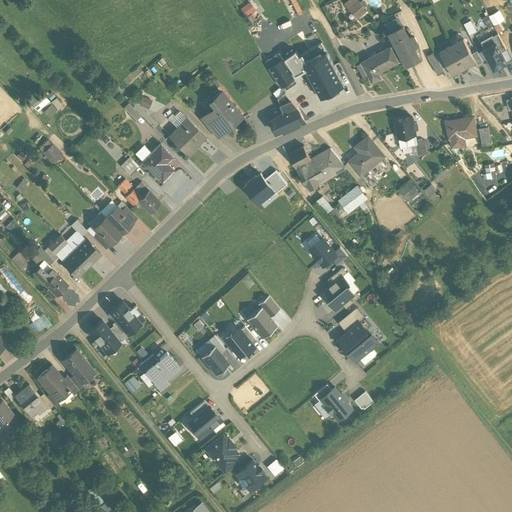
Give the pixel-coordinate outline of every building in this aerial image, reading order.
[(282,0),(280,1),(289,22),(302,16),(295,0),(282,0)] [(354,2),(345,10),(349,14),(350,13),(358,6),(354,2)] [(245,21),(255,14),(250,6),(240,13),(245,21)] [(358,6),(350,13),(357,21),(365,15),(363,12),(360,8),(358,6)] [(385,26),(390,35),(404,28),(400,19),(385,26)] [(409,43),(402,30),(389,37),(395,49),(403,63),(406,69),(419,62),(412,49),(409,43)] [(493,38),(501,53),(506,50),(498,35),(493,38)] [(472,55),(464,39),(452,45),(464,68),(476,62),(472,55)] [(496,44),(484,51),(494,70),(506,63),(501,53),(496,44)] [(452,45),(440,52),(447,66),(452,74),(453,74),(464,68),(452,45)] [(321,48),(302,59),(307,67),(326,57),(321,48)] [(403,63),(395,49),(390,52),(397,66),(403,63)] [(390,52),(361,67),(367,78),(371,86),(380,82),(377,76),(397,66),(390,52)] [(483,62),(477,52),(472,55),(476,62),(477,65),(483,62)] [(442,69),(434,53),(427,57),(437,76),(444,72),(442,69)] [(341,85),(326,57),(307,67),(302,59),(299,60),(295,55),(284,63),(295,80),(305,75),(318,97),(321,95),(324,101),(340,92),(337,87),(341,85)] [(278,59),(266,67),(268,72),(282,64),(278,59)] [(294,83),(282,64),(268,72),(281,91),(294,83)] [(447,66),(442,69),(444,72),(448,79),(454,76),(453,74),(452,74),(447,66)] [(361,67),(357,69),(363,80),(363,81),(367,78),(361,67)] [(277,121),(270,125),(275,136),(282,133),(283,136),(303,127),(304,126),(297,111),(285,96),(277,102),(280,109),(284,117),(277,120),(277,121)] [(242,121),(222,98),(213,105),(217,110),(209,117),(224,135),(242,121)] [(141,109),(150,112),(153,104),(144,100),(141,109)] [(50,104),(37,116),(48,128),(61,116),(50,104)] [(130,107),(125,111),(136,122),(141,118),(130,107)] [(224,135),(209,117),(202,122),(218,141),(224,135)] [(472,118),(445,123),(449,141),(450,141),(452,150),(464,148),(462,138),(476,136),(472,118)] [(206,140),(188,122),(170,140),(190,160),(197,153),(195,152),(206,140)] [(411,122),(394,125),(398,142),(406,141),(415,139),(411,122)] [(488,128),(479,129),(483,151),(492,149),(488,128)] [(383,160),(367,140),(356,150),(360,155),(348,165),(360,179),(383,160)] [(406,141),(398,142),(400,153),(408,151),(406,141)] [(426,157),(424,143),(417,144),(417,149),(408,151),(410,160),(426,157)] [(61,158),(53,149),(44,157),(53,166),(61,158)] [(174,162),(161,149),(143,167),(163,187),(171,179),(165,172),(174,162)] [(302,150),(287,159),(300,180),(308,175),(303,168),(310,164),(310,163),(302,150)] [(346,172),(330,152),(325,155),(330,164),(331,164),(332,165),(338,177),(346,172)] [(330,164),(325,155),(313,161),(318,170),(323,179),(325,184),(326,184),(338,177),(332,165),(331,164),(330,164)] [(313,161),(310,163),(310,164),(303,168),(308,175),(318,170),(313,161)] [(140,171),(131,162),(122,170),(131,180),(140,171)] [(495,165),(487,166),(489,180),(497,178),(495,165)] [(403,186),(408,182),(398,166),(393,169),(403,186)] [(308,175),(300,180),(305,189),(305,188),(316,182),(323,179),(318,170),(308,175)] [(273,194),(275,197),(287,188),(275,174),(264,183),(273,194)] [(245,190),(258,206),(273,194),(264,183),(260,178),(256,181),(255,180),(248,186),(249,187),(245,190)] [(323,179),(316,182),(319,187),(325,184),(323,179)] [(316,182),(305,188),(309,195),(313,192),(312,191),(319,187),(316,182)] [(135,193),(126,183),(119,191),(128,200),(135,193)] [(128,200),(126,201),(134,209),(136,207),(139,205),(139,204),(150,194),(142,186),(135,193),(128,200)] [(412,188),(401,197),(406,203),(417,195),(412,188)] [(431,188),(429,190),(424,194),(429,199),(435,193),(431,188)] [(383,196),(378,190),(374,192),(377,197),(374,199),(376,202),(383,196)] [(359,203),(352,193),(337,204),(345,214),(359,203)] [(150,194),(139,204),(139,205),(143,208),(150,216),(161,206),(150,194)] [(127,211),(122,206),(118,210),(122,215),(127,211)] [(122,215),(118,210),(106,221),(122,237),(133,226),(122,215)] [(137,221),(127,211),(122,215),(133,226),(137,221)] [(122,237),(106,221),(95,232),(99,237),(110,248),(122,237)] [(14,224),(6,232),(10,236),(18,228),(14,224)] [(78,224),(71,230),(77,237),(77,236),(82,241),(83,241),(89,235),(78,224)] [(67,245),(67,246),(76,255),(86,245),(83,241),(82,241),(77,236),(77,237),(67,245)] [(110,248),(99,237),(95,242),(105,252),(110,248)] [(61,239),(49,251),(56,257),(67,246),(67,245),(61,239)] [(309,252),(323,269),(331,262),(336,258),(334,255),(322,241),(309,252)] [(86,245),(76,255),(89,269),(101,257),(88,244),(86,245)] [(67,246),(56,257),(59,262),(64,266),(76,255),(67,246)] [(331,262),(337,268),(347,259),(340,250),(334,255),(336,258),(331,262)] [(45,255),(41,251),(35,257),(44,266),(45,265),(50,270),(55,266),(45,255)] [(56,257),(49,251),(45,255),(55,266),(59,262),(56,257)] [(22,274),(31,265),(21,254),(12,263),(22,274)] [(64,266),(77,280),(89,269),(76,255),(64,266)] [(50,270),(45,265),(44,266),(40,270),(47,277),(52,272),(50,270)] [(37,267),(31,273),(34,276),(40,270),(37,267)] [(47,277),(40,270),(34,276),(45,288),(50,293),(57,300),(68,290),(52,272),(47,277)] [(327,284),(331,289),(346,276),(342,271),(327,284)] [(390,277),(382,282),(389,291),(396,286),(390,277)] [(9,278),(0,284),(0,287),(4,293),(14,284),(9,278)] [(331,289),(324,294),(331,303),(347,289),(349,288),(342,279),(331,289)] [(353,297),(347,289),(329,305),(335,312),(342,307),(353,297)] [(50,293),(46,297),(54,304),(57,300),(50,293)] [(353,297),(342,307),(346,312),(359,300),(356,296),(353,297)] [(42,316),(26,297),(16,305),(33,324),(42,316)] [(261,310),(270,320),(281,312),(269,298),(259,307),(261,310)] [(118,324),(128,337),(140,327),(130,314),(123,306),(111,316),(118,324)] [(135,310),(130,314),(140,327),(141,327),(146,323),(135,310)] [(247,322),(263,341),(277,329),(270,320),(261,310),(247,322)] [(360,325),(365,321),(356,310),(338,325),(346,335),(359,325),(360,325)] [(124,341),(128,337),(118,324),(113,328),(115,329),(124,341)] [(199,333),(204,329),(200,324),(195,328),(199,333)] [(97,343),(108,356),(121,346),(110,333),(103,325),(90,335),(97,343)] [(346,335),(338,342),(345,351),(347,350),(349,354),(348,355),(355,364),(362,359),(372,350),(379,345),(368,331),(366,333),(360,325),(359,325),(346,335)] [(115,329),(110,333),(121,346),(125,343),(124,341),(115,329)] [(241,334),(252,347),(257,343),(245,330),(241,334)] [(239,332),(226,343),(240,360),(246,355),(247,356),(255,350),(252,347),(241,334),(239,332)] [(215,349),(221,357),(226,352),(215,339),(210,343),(215,349)] [(103,360),(108,356),(97,343),(92,347),(103,360)] [(217,379),(230,368),(221,357),(215,349),(201,360),(217,379)] [(376,356),(372,350),(362,359),(367,364),(376,356)] [(94,375),(77,354),(64,365),(75,379),(80,386),(81,385),(94,375)] [(166,384),(180,372),(167,357),(158,364),(144,376),(157,391),(166,384)] [(144,376),(158,364),(153,359),(139,370),(144,376)] [(64,384),(54,371),(40,382),(57,404),(69,395),(71,394),(72,393),(64,384)] [(80,386),(75,379),(70,382),(80,395),(85,390),(81,385),(80,386)] [(70,382),(68,380),(64,384),(72,393),(71,394),(75,399),(80,395),(70,382)] [(126,388),(133,396),(140,389),(134,382),(126,388)] [(170,389),(166,384),(157,391),(161,396),(170,389)] [(319,403),(321,401),(332,393),(327,387),(314,397),(319,403)] [(40,402),(31,390),(17,401),(31,419),(37,414),(39,417),(47,410),(40,402)] [(332,393),(321,401),(327,408),(325,409),(331,416),(333,415),(339,422),(352,411),(346,404),(347,403),(341,396),(340,397),(335,390),(332,393)] [(10,391),(5,394),(12,403),(17,400),(10,391)] [(373,404),(365,394),(355,402),(354,403),(362,411),(363,410),(364,412),(373,404)] [(54,410),(45,398),(40,402),(47,410),(50,414),(54,410)] [(14,419),(2,405),(0,406),(0,429),(7,424),(14,433),(15,433),(20,428),(13,420),(14,419)] [(204,405),(191,416),(195,421),(208,410),(204,405)] [(194,433),(200,441),(222,423),(216,415),(214,417),(208,410),(195,421),(189,425),(195,432),(194,433)] [(14,433),(6,439),(2,433),(0,434),(0,443),(6,451),(20,441),(15,433),(14,433)] [(238,457),(223,439),(207,452),(222,470),(234,460),(238,457)] [(72,452),(66,445),(55,455),(61,462),(72,452)] [(239,466),(234,460),(222,470),(227,476),(239,466)] [(258,469),(253,463),(236,476),(241,482),(237,484),(243,491),(246,488),(250,493),(267,480),(262,474),(263,473),(259,468),(258,469)] [(268,471),(275,480),(284,473),(277,463),(268,471)]
